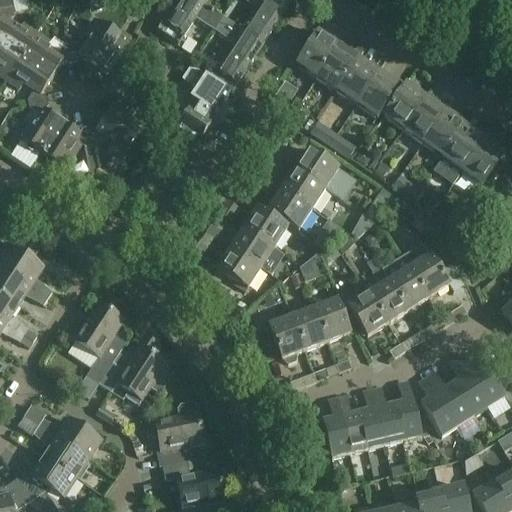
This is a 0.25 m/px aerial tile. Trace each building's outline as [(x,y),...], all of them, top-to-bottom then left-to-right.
[(203,7),(191,0),(178,0),(162,25),(183,38),(195,20),(214,32),(222,19),(203,7)] [(252,0),(259,4),(241,32),(262,46),(288,5),(280,0),(252,0)] [(0,20),(1,21),(0,21),(0,45),(21,59),(36,35),(22,26),(19,32),(12,28),(10,25),(10,23),(14,16),(13,10),(0,12),(0,20)] [(241,32),(222,19),(214,32),(223,38),(232,44),(213,73),(235,87),(262,46),(241,32)] [(68,47),(72,65),(76,65),(79,59),(105,76),(117,58),(109,53),(118,38),(95,23),(85,39),(91,42),(86,49),(81,50),(74,46),(68,47)] [(315,81),(337,48),(340,44),(333,39),(330,43),(317,34),(295,68),(315,81)] [(36,35),(21,59),(52,80),(63,63),(68,66),(72,65),(68,47),(64,48),(53,41),(50,45),(36,35)] [(0,80),(5,83),(21,59),(0,45),(0,80)] [(336,94),(357,61),(360,57),(353,52),(350,56),(337,48),(315,81),(336,94)] [(28,104),(29,109),(47,105),(46,101),(40,97),(52,80),(21,59),(5,83),(19,93),(24,86),(32,91),(33,97),(28,104)] [(356,108),(378,75),(381,70),(373,65),(370,70),(357,61),(336,94),(356,108)] [(184,97),(194,104),(215,117),(220,118),(226,110),(218,105),(222,100),(225,102),(230,94),(190,68),(181,81),(190,88),(184,97)] [(378,75),(356,108),(376,121),(401,84),(393,79),(390,83),(378,75)] [(409,82),(406,86),(382,119),(402,133),(425,100),(413,91),(416,87),(409,82)] [(284,84),(268,108),(281,117),(297,92),(284,84)] [(402,133),(421,147),(445,114),(433,105),(436,101),(428,96),(425,100),(402,133)] [(194,104),(182,122),(176,130),(197,144),(215,117),(194,104)] [(47,105),(29,109),(29,114),(36,118),(37,123),(32,131),(26,127),(16,141),(40,157),(53,137),(61,125),(44,114),(47,108),(47,105)] [(90,130),(86,131),(90,149),(95,148),(99,142),(104,141),(112,146),(108,151),(122,160),(138,136),(125,128),(132,117),(113,106),(95,133),(90,130)] [(421,147),(441,161),(465,128),(452,119),(455,115),(448,110),(445,114),(421,147)] [(441,161),(461,175),(484,142),(472,133),(475,129),(468,124),(465,128),(441,161)] [(64,173),(81,147),(85,150),(90,149),(86,131),(82,132),(79,137),(61,125),(53,137),(40,157),(64,173)] [(294,135),(287,130),(275,148),(282,153),(294,135)] [(329,147),(336,137),(324,130),(318,140),(329,147)] [(480,189),(484,184),(493,191),(508,170),(498,163),(503,156),(492,147),(494,143),(487,138),(484,142),(461,175),(480,189)] [(348,161),(355,150),(347,145),(340,155),(348,161)] [(337,174),(338,172),(307,152),(294,172),(324,193),(339,203),(346,192),(339,188),(345,179),(337,174)] [(282,164),(269,156),(265,163),(277,171),(282,164)] [(324,193),(294,172),(280,192),(312,212),(324,193)] [(264,181),(256,176),(249,186),(257,191),(264,181)] [(484,184),(480,189),(474,198),(483,205),(493,191),(484,184)] [(409,185),(401,197),(410,203),(418,191),(409,185)] [(312,212),(280,192),(266,213),(298,233),(312,212)] [(219,215),(232,224),(239,213),(226,204),(219,215)] [(243,231),(274,252),(287,231),(257,211),(256,211),(251,208),(245,217),(250,221),(243,231)] [(213,224),(206,235),(220,244),(227,233),(213,224)] [(229,252),(260,272),(274,252),(243,231),(229,252)] [(321,252),(331,243),(319,236),(312,246),(321,252)] [(324,268),(340,258),(331,244),(317,257),(324,268)] [(192,256),(200,260),(207,249),(200,245),(192,256)] [(43,272),(4,246),(0,252),(0,255),(5,259),(0,265),(0,270),(48,302),(52,296),(36,282),(43,272)] [(401,261),(427,302),(448,289),(428,258),(422,247),(401,261)] [(260,272),(229,252),(216,272),(247,292),(260,272)] [(427,302),(401,261),(381,273),(407,314),(427,302)] [(312,282),(306,265),(299,271),(304,285),(312,282)] [(372,276),(379,288),(367,296),(387,327),(407,314),(381,273),(377,266),(371,270),(374,275),(372,276)] [(0,297),(17,309),(24,299),(43,309),(48,302),(0,270),(0,297)] [(360,301),(347,309),(367,340),(387,327),(367,296),(362,288),(355,293),(360,301)] [(17,309),(0,297),(0,323),(23,339),(28,332),(11,318),(17,309)] [(336,303),(314,312),(327,346),(349,338),(336,303)] [(511,306),(500,317),(511,329),(511,306)] [(98,360),(93,367),(76,394),(87,401),(97,387),(105,375),(106,375),(112,365),(125,346),(114,338),(123,324),(97,307),(73,344),(98,360)] [(327,346),(314,312),(291,320),(304,355),(327,346)] [(460,319),(455,312),(450,315),(454,323),(460,319)] [(304,355),(291,320),(268,329),(281,363),(283,363),(285,365),(287,368),(295,365),(296,361),(296,358),(304,355)] [(0,336),(18,346),(23,339),(0,323),(0,336)] [(439,332),(434,325),(429,328),(434,336),(439,332)] [(419,345),(414,338),(409,341),(413,348),(419,345)] [(124,373),(112,365),(106,375),(105,375),(97,387),(111,395),(117,386),(128,394),(125,399),(138,408),(150,391),(159,397),(166,387),(156,380),(166,366),(151,357),(157,348),(144,339),(138,349),(139,350),(124,373)] [(399,358),(394,351),(389,354),(393,361),(399,358)] [(455,363),(486,412),(502,402),(482,370),(474,375),(463,358),(455,363)] [(486,412),(455,363),(447,368),(458,385),(451,389),(471,421),(486,412)] [(344,374),(341,366),(335,368),(338,376),(344,374)] [(322,382),(318,374),(313,376),(316,384),(322,382)] [(424,382),(456,431),(471,421),(451,389),(443,394),(433,377),(424,382)] [(456,431),(424,382),(417,386),(428,403),(420,408),(440,441),(456,431)] [(298,391),(295,383),(289,385),(292,394),(298,391)] [(401,406),(392,408),(401,445),(419,441),(406,384),(396,386),(401,406)] [(384,449),(401,445),(392,408),(384,410),(379,390),(370,392),(384,449)] [(367,453),(384,449),(370,392),(361,395),(366,414),(358,416),(367,453)] [(350,458),(367,453),(358,416),(349,418),(344,399),(336,401),(350,458)] [(332,462),(350,458),(336,401),(326,403),(331,422),(323,424),(332,462)] [(177,412),(179,420),(154,425),(160,456),(156,457),(159,470),(162,469),(162,470),(185,465),(185,463),(190,462),(188,450),(203,447),(195,409),(191,406),(180,409),(177,412)] [(43,422),(37,431),(87,464),(100,444),(68,423),(62,432),(43,422)] [(87,464),(37,431),(32,437),(48,452),(43,460),(75,481),(87,464)] [(509,451),(503,441),(503,440),(497,444),(497,445),(503,455),(509,451)] [(25,476),(15,483),(29,505),(48,491),(62,500),(75,481),(43,460),(36,470),(31,467),(25,476)] [(188,479),(185,465),(162,470),(165,484),(174,482),(180,511),(207,511),(207,506),(223,503),(217,473),(188,479)] [(511,511),(511,473),(492,485),(508,511),(511,511)] [(0,511),(22,511),(22,510),(29,505),(15,483),(6,490),(0,490),(0,511)] [(508,511),(492,485),(472,498),(479,511),(508,511)] [(437,495),(440,511),(466,511),(461,489),(437,495)] [(440,511),(437,495),(413,500),(415,508),(416,508),(416,511),(440,511)]
